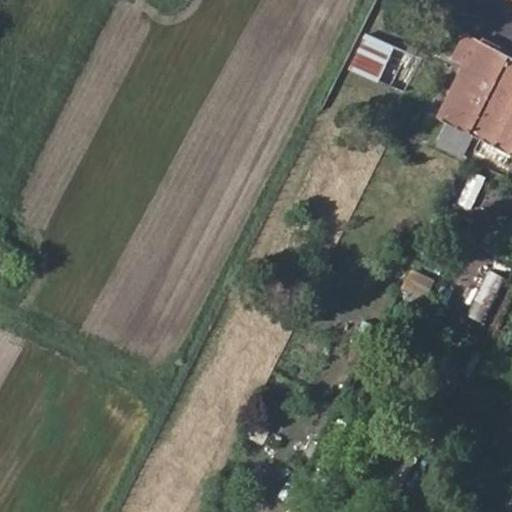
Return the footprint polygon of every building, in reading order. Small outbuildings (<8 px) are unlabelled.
[(405,94),(422,56),(360,29),(344,67),(405,94)] [(442,116),(481,136),(511,75),(511,58),(480,42),(442,116)] [(511,75),(481,136),(511,152),(511,75)] [(458,155),(467,134),(439,122),(430,143),(458,155)] [(468,207),(484,177),(471,170),(455,200),(468,207)] [(21,259),(0,248),(0,277),(9,282),(21,259)] [(409,266),(397,287),(420,299),(432,278),(409,266)] [(481,322),(504,277),(487,268),(464,313),(481,322)] [(257,448),(261,440),(245,432),(235,452),(261,465),(266,457),(261,455),(264,451),(257,448)]
